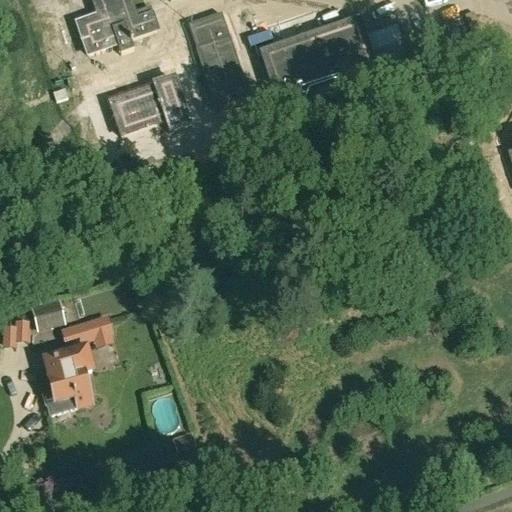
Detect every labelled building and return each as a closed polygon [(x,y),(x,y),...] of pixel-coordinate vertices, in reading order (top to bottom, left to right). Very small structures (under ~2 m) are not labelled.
[(93,0),(111,52),(119,49),(122,57),(135,53),(132,43),(158,34),(150,11),(135,16),(129,0),(93,0)] [(253,101),(224,17),(190,28),(219,112),(221,112),(233,108),(253,101)] [(266,71),(282,118),(286,130),(388,95),(368,36),(266,71)] [(67,330),(61,304),(34,312),(40,338),(67,330)] [(113,336),(108,320),(84,327),(85,330),(63,336),(67,351),(61,352),(63,359),(46,364),(52,384),(42,387),(51,418),(90,407),(81,377),(92,374),(83,344),(113,336)] [(34,370),(38,352),(25,349),(22,368),(34,370)] [(177,458),(196,451),(191,436),(172,443),(177,458)]
